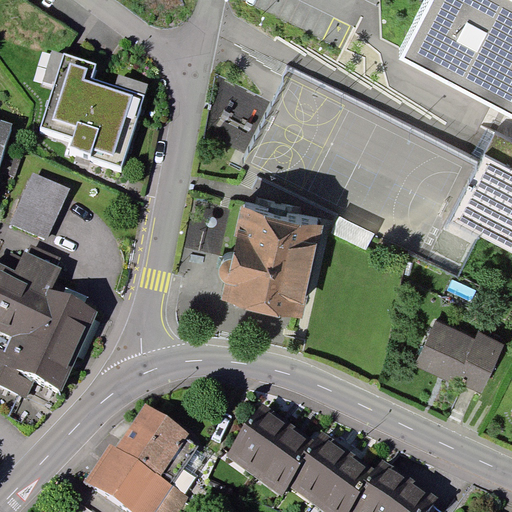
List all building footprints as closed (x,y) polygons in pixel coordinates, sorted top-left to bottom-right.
[(511,0),(424,0),(406,39),(475,73),(471,83),(511,102),(511,0)] [(93,78),(58,67),(38,137),(70,147),(66,162),(123,178),(148,93),(115,83),(111,97),(89,91),(93,78)] [(511,126),(500,121),(480,162),(454,211),(484,230),(511,242),(511,126)] [(0,177),(12,138),(0,134),(0,177)] [(44,244),(65,194),(30,179),(8,229),(44,244)] [(319,213),(237,194),(215,285),(297,304),(319,213)] [(0,390),(25,401),(33,383),(66,398),(102,318),(53,297),(63,275),(26,258),(17,280),(0,272),(0,390)] [(470,339),(428,321),(407,361),(477,391),(500,343),(473,330),(470,339)] [(312,448),(257,410),(223,460),(278,498),(285,487),(312,448)] [(105,451),(83,485),(125,511),(154,511),(194,449),(138,414),(113,453),(105,451)] [(349,511),(374,476),(319,438),(312,448),(285,487),(321,511),(349,511)] [(429,511),(434,506),(382,469),(351,511),(429,511)]
